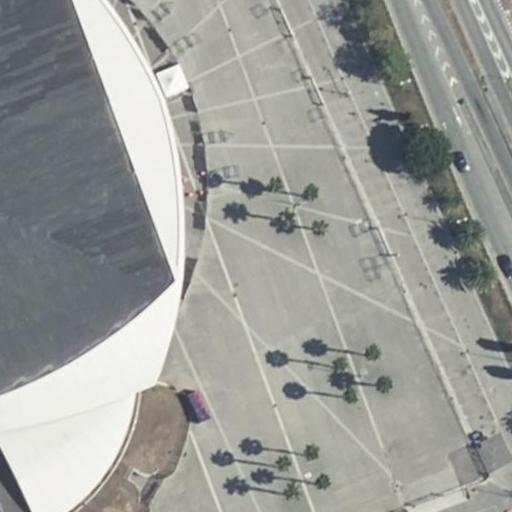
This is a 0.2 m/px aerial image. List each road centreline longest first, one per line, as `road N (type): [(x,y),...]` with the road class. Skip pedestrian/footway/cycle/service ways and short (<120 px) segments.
road 1 (primary): [(398,0),(511,259)]
road 2 (primary): [(431,0),(511,175)]
road 3 (primary): [(511,112),(461,0)]
